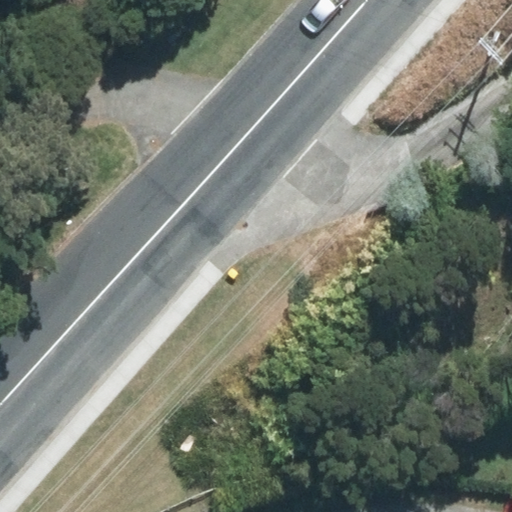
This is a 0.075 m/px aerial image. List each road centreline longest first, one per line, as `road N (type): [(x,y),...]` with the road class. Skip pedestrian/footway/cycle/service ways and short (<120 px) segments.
road 1 (secondary): [(352,0),(0,404)]
road 2 (unknown): [(132,251),(0,215)]
